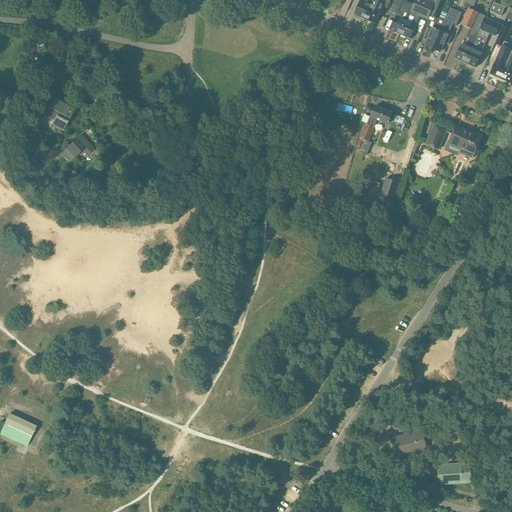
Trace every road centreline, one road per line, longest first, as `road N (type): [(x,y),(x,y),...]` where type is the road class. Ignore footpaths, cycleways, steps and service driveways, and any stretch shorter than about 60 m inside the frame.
road 1 (residential): [(299,511),(511,175)]
road 2 (tertiary): [(511,109),(259,0)]
road 3 (residential): [(192,0),(188,52),(0,20)]
